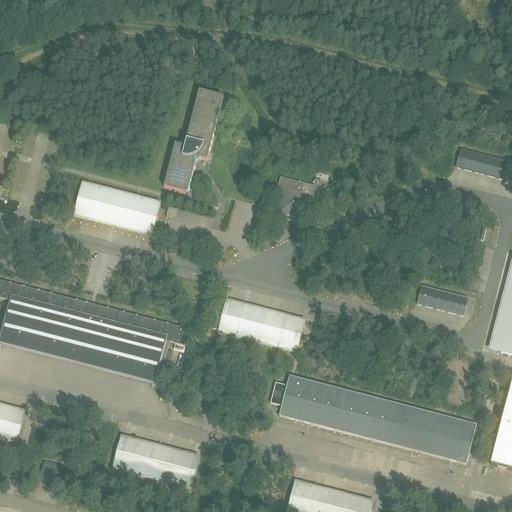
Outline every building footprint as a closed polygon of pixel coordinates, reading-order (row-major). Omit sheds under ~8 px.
[(175,145),(164,189),(187,195),(187,196),(188,196),(195,166),(196,165),(196,163),(201,160),(207,162),(223,98),(199,92),(185,148),(175,145)] [(457,168),(502,181),(507,163),(461,151),(457,168)] [(284,195),(279,214),(302,220),(306,204),(316,207),(322,183),(315,181),(313,187),(281,178),(277,193),(284,195)] [(74,217),(152,237),(160,204),(83,184),(74,217)] [(0,282),(0,299),(10,302),(1,337),(157,377),(166,342),(185,347),(190,331),(0,282)] [(213,330),(219,331),(219,334),(296,354),(304,321),(226,301),(230,289),(224,287),(213,330)] [(418,305),(463,317),(468,300),(422,288),(418,305)] [(187,301),(185,308),(195,311),(197,304),(187,301)] [(511,312),(501,356),(502,354),(511,356),(511,384),(491,466),(511,471),(511,312)] [(282,408),(279,417),(466,466),(476,426),(290,378),(288,388),(276,384),(270,405),(282,408)] [(25,412),(0,405),(0,440),(16,445),(25,412)] [(271,433),(267,443),(275,446),(278,435),(271,433)] [(199,457),(122,437),(113,470),(191,490),(199,457)] [(379,454),(376,468),(381,469),(384,455),(379,454)] [(383,471),(407,472),(408,458),(384,457),(383,471)] [(41,479),(57,483),(61,468),(54,466),(45,463),(41,479)] [(370,511),(373,502),(296,482),(288,511),(370,511)]
